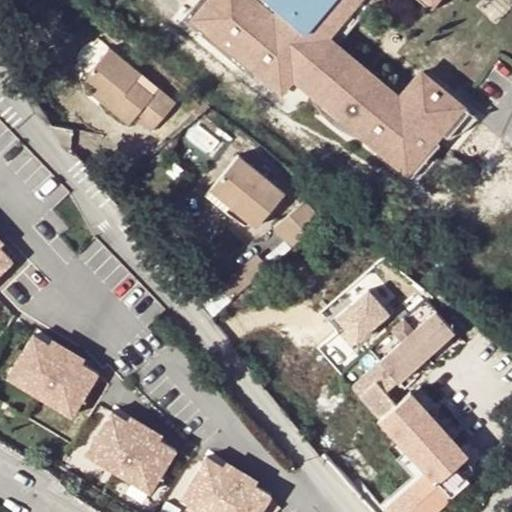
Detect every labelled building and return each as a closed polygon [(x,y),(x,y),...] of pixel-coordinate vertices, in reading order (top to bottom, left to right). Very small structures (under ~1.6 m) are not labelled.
[(197,0),(181,19),(254,82),(258,77),(272,59),(292,75),(289,78),(292,81),(310,96),(312,100),(314,104),(317,109),(321,114),(324,118),(328,121),(335,127),(338,129),(342,131),(346,134),(350,135),(355,137),(360,138),(366,139),(412,178),(440,144),(432,139),(425,132),(432,123),(440,129),(449,137),(471,110),(437,82),(414,108),(403,99),(396,108),(320,44),(327,36),(314,26),(334,0),(420,0),(424,3),(426,0),(197,0)] [(334,0),(314,26),(327,36),(320,44),(396,108),(403,99),(338,44),(376,0),(377,0),(334,0)] [(137,115),(155,92),(138,78),(142,71),(110,47),(87,75),(100,85),(104,89),(98,96),(131,123),(137,115)] [(272,59),(258,77),(281,96),(292,81),(289,78),(292,75),(272,59)] [(160,86),(142,71),(138,78),(155,92),(160,86)] [(426,74),(403,99),(414,108),(437,82),(426,74)] [(94,93),(98,96),(104,89),(100,85),(94,93)] [(178,100),(160,86),(155,92),(137,115),(154,129),(178,100)] [(471,110),(449,137),(452,141),(462,134),(468,130),(475,124),(480,118),(471,110)] [(432,123),(425,132),(432,139),(440,129),(432,123)] [(286,191),(240,153),(213,186),(234,205),(258,224),(286,191)] [(228,211),(234,205),(213,186),(207,194),(228,211)] [(276,226),(293,245),(324,218),(316,211),(306,200),(276,226)] [(324,204),(316,211),(324,218),(330,225),(337,218),(324,204)] [(0,244),(0,270),(13,258),(0,244)] [(288,259),(283,254),(273,263),(279,268),(288,259)] [(260,285),(255,279),(247,286),(252,292),(260,285)] [(363,342),(398,311),(374,284),(339,315),(363,342)] [(411,332),(429,316),(414,298),(405,305),(408,310),(399,318),(411,332)] [(436,309),(429,316),(411,332),(382,358),(390,367),(362,393),(380,413),(379,414),(428,469),(390,503),(397,511),(433,511),(469,481),(454,465),(468,452),(412,388),(397,401),(387,390),(430,352),(444,339),(455,329),(436,309)] [(466,341),(455,329),(444,339),(451,345),(456,351),(466,341)] [(100,370),(36,331),(17,363),(49,382),(81,402),(100,370)] [(436,359),(451,345),(444,339),(430,352),(436,359)] [(17,363),(10,374),(42,393),(49,382),(17,363)] [(361,426),(379,414),(380,413),(362,393),(347,375),(330,391),(342,405),(361,426)] [(49,382),(42,393),(74,413),(81,402),(49,382)] [(114,408),(94,439),(126,459),(159,478),(178,447),(114,408)] [(322,455),(325,453),(335,444),(340,440),(323,420),(305,435),(322,455)] [(126,459),(94,439),(88,450),(120,470),(126,459)] [(352,463),(335,444),(325,453),(334,464),(341,472),(352,463)] [(260,511),(273,493),(208,454),(189,485),(233,511),(260,511)] [(126,459),(120,470),(152,489),(159,478),(126,459)] [(233,511),(189,485),(182,497),(207,511),(233,511)]
